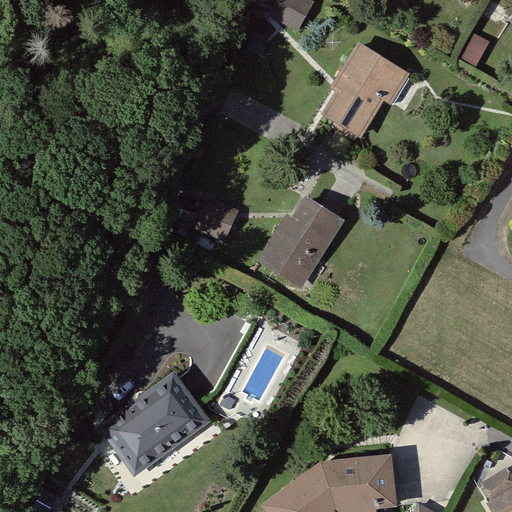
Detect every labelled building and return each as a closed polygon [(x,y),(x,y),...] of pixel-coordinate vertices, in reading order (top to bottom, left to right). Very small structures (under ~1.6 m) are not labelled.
[(294,0),(277,0),(267,22),(293,35),(307,7),(294,0)] [(475,30),(466,54),(481,59),(490,36),(475,30)] [(332,94),(318,117),(354,139),(375,103),(384,109),(404,76),(352,45),(326,90),(332,94)] [(337,221),(300,198),(287,219),(282,216),(253,261),(295,288),(337,221)] [(234,215),(206,201),(192,231),(220,244),(234,215)] [(175,374),(101,427),(136,475),(209,422),(175,374)] [(349,511),(393,504),(390,455),(319,464),(264,507),(267,511),(349,511)] [(511,511),(511,484),(504,471),(479,486),(489,503),(484,506),(487,511),(511,511)] [(51,511),(57,500),(42,492),(33,509),(38,511),(51,511)]
